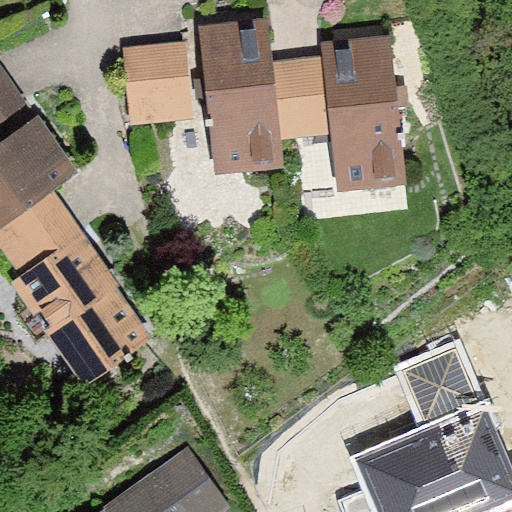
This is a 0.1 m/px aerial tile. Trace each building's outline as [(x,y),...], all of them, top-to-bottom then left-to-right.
[(276,19),(203,25),(214,170),(288,164),(276,19)] [(129,43),(141,122),(207,112),(195,33),(129,43)] [(413,34),(331,38),(339,185),(421,180),(413,34)] [(0,122),(29,100),(0,60),(0,122)] [(80,162),(42,108),(0,137),(0,234),(24,269),(9,280),(80,380),(147,333),(44,187),(80,162)] [(511,485),(482,414),(367,462),(387,511),(465,511),(511,493),(511,485)] [(217,511),(229,503),(180,438),(80,511),(217,511)]
